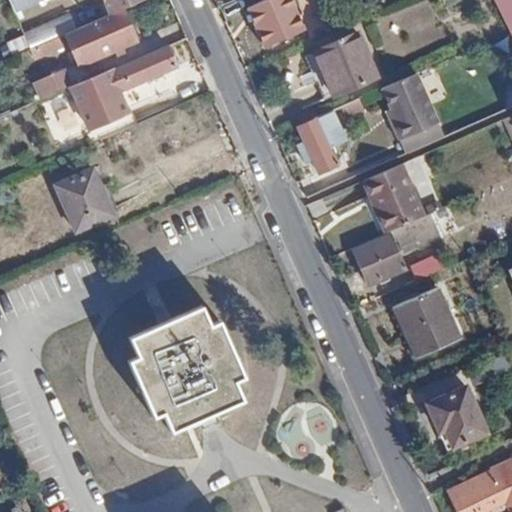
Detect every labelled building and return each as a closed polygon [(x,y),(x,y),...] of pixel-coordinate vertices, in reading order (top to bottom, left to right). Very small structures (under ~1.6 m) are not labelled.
[(289,0),(278,0),(249,13),(266,52),(305,36),(289,0)] [(511,0),(484,0),(511,60),(511,0)] [(77,69),(137,44),(124,12),(64,37),(77,69)] [(358,33),(305,57),(316,82),(326,77),(334,96),(378,77),(358,33)] [(166,52),(70,93),(84,129),(121,116),(114,98),(174,71),(166,52)] [(68,71),(35,85),(42,102),(75,88),(68,71)] [(435,122),(416,74),(380,88),(395,122),(390,124),(397,139),(435,122)] [(331,110),(315,117),(317,122),(328,148),(344,142),(331,110)] [(317,122),(298,130),(318,176),(336,168),(328,148),(317,122)] [(506,155),(471,163),(476,187),(511,179),(506,155)] [(90,162),(53,177),(73,223),(109,207),(90,162)] [(397,175),(360,192),(382,239),(386,237),(419,222),(397,175)] [(419,222),(386,237),(389,244),(394,242),(397,249),(412,243),(416,252),(440,242),(429,218),(419,222)] [(389,244),(353,259),(367,292),(403,277),(389,244)] [(410,271),(417,286),(444,274),(440,263),(429,267),(427,264),(410,271)] [(453,335),(434,295),(394,313),(413,354),(453,335)] [(132,335),(140,354),(130,358),(153,413),(163,409),(172,429),(244,398),(236,379),(245,374),(222,320),(212,324),(204,304),(132,335)] [(482,435),(464,389),(423,406),(431,425),(440,421),(451,449),(482,435)] [(501,511),(503,511),(501,505),(511,500),(511,472),(507,461),(488,470),(490,475),(449,493),(457,511),(501,511)]
